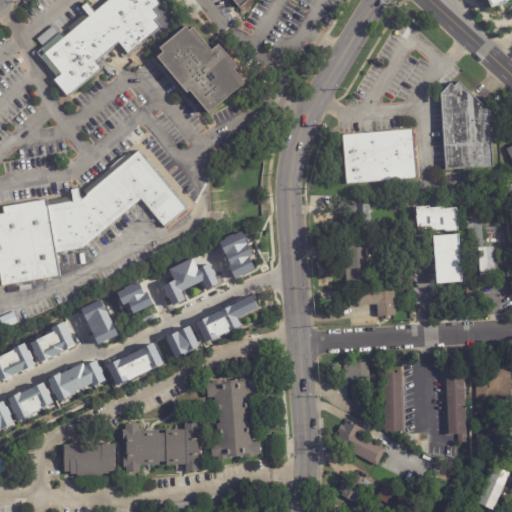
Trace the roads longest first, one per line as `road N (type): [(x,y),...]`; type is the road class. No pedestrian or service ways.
road 1 (secondary): [(374,0),(312,107),(292,172),(303,498)]
road 2 (residential): [(511,329),(299,343)]
